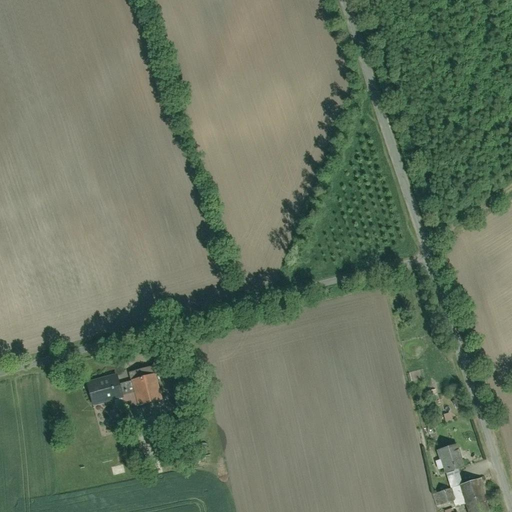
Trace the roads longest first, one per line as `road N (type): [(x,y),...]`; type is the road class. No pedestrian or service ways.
road 1 (residential): [(0,372),(427,257)]
road 2 (residential): [(427,257),(343,0)]
road 3 (residential): [(511,504),(427,257)]
